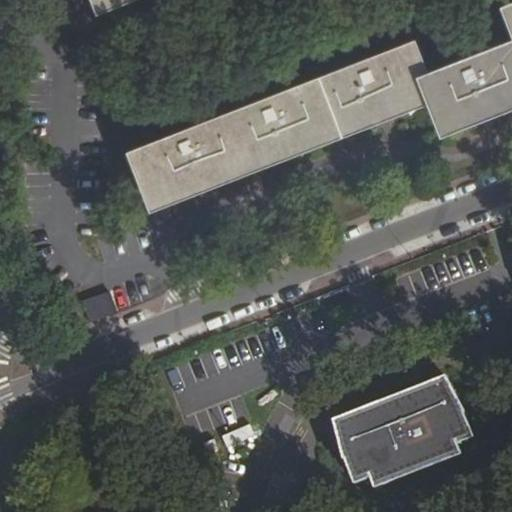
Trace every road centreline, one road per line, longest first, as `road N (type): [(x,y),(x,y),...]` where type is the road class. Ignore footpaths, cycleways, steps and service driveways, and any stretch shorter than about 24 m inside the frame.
road 1 (residential): [(77,359),(511,189)]
road 2 (residential): [(284,360),(292,388),(246,511)]
